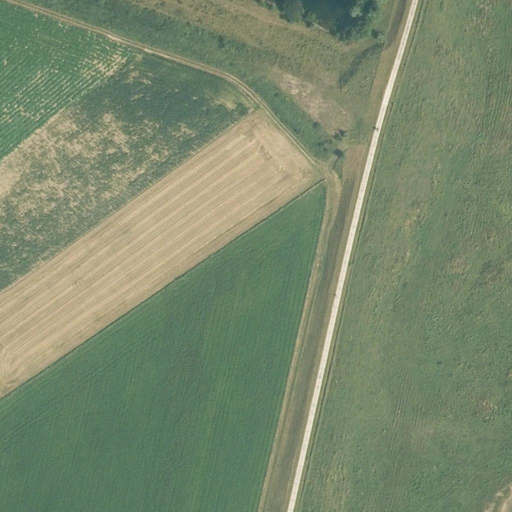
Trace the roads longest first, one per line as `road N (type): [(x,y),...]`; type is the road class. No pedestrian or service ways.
road 1 (track): [(20,0),(239,83),(327,169),(333,193),(262,511)]
road 2 (track): [(395,0),(356,47),(213,0)]
